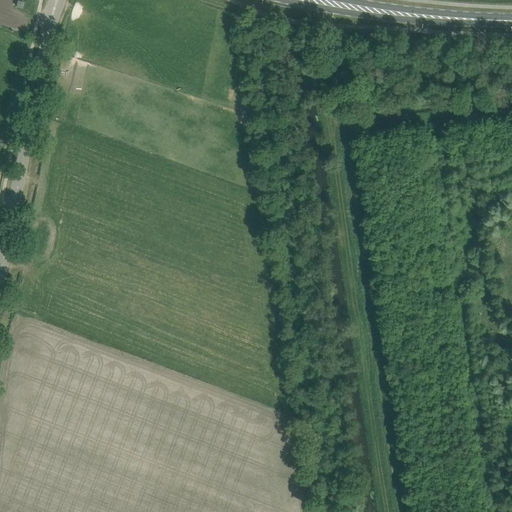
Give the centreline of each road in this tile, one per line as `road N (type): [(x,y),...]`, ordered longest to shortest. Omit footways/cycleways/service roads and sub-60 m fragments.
road 1 (tertiary): [(0,273),(57,0)]
road 2 (primary): [(315,0),(511,20)]
